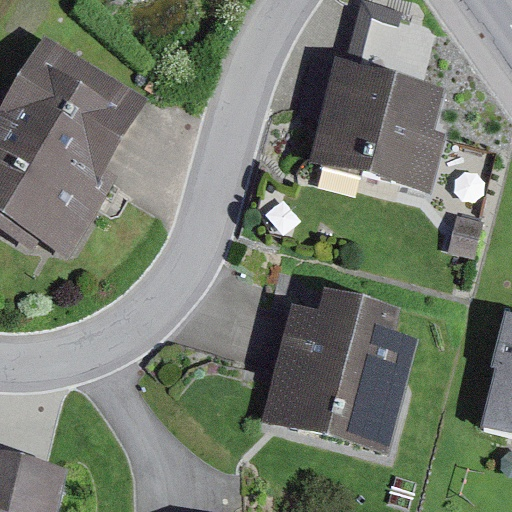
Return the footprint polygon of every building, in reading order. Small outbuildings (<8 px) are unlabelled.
[(345,75),(312,66),(299,115),(325,122),(312,174),(432,204),(448,143),(435,140),(445,100),(424,95),(441,27),(362,7),(345,75)] [(0,97),(0,245),(31,265),(38,254),(67,272),(117,191),(104,183),(148,110),(45,48),(11,104),(0,97)] [(484,229),(456,223),(448,259),(476,266),(484,229)] [(292,317),(262,429),(389,463),(420,349),(395,343),(401,321),(324,301),(318,324),(292,317)] [(511,326),(505,325),(491,380),(497,382),(482,440),(494,443),(492,451),(511,455),(511,326)] [(0,511),(61,511),(68,486),(0,469),(0,511)]
